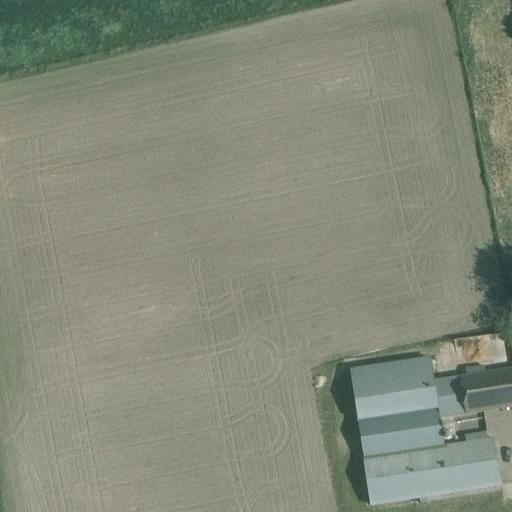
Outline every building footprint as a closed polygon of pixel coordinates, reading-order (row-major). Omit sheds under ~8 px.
[(350,371),(357,421),(436,408),(432,382),(429,359),(350,371)] [(465,377),(485,374),(483,366),(464,369),(465,377)] [(465,377),(460,378),(466,415),(511,407),(511,369),(485,374),(465,377)] [(466,415),(460,378),(432,382),(436,408),(357,421),(364,460),(421,451),(444,447),(440,418),(466,415)] [(371,506),(428,497),(501,485),(494,440),(444,447),(421,451),(364,460),(371,506)]
